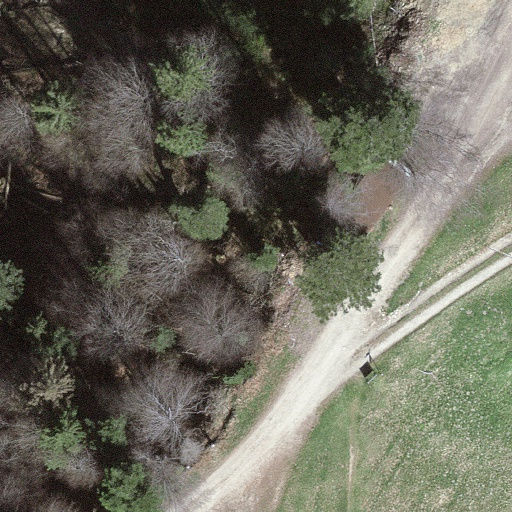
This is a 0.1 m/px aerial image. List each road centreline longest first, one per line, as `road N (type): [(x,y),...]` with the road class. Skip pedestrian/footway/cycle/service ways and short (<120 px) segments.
road 1 (track): [(511,61),(480,131),(376,280),(356,316),(347,357)]
road 2 (track): [(347,357),(180,511)]
road 3 (track): [(511,249),(347,357)]
